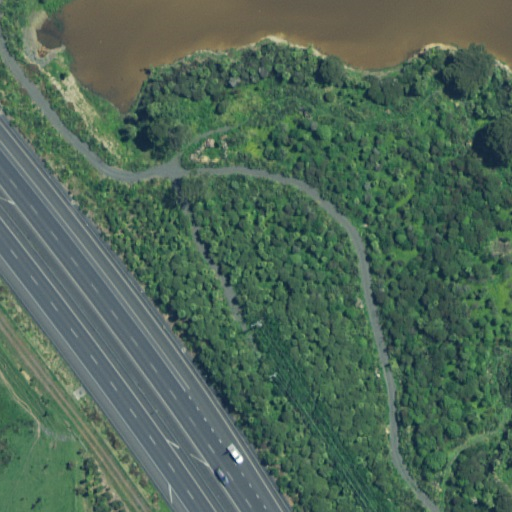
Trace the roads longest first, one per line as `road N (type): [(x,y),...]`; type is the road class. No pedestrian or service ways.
road 1 (motorway): [(0,133),(175,361),(201,434)]
road 2 (motorway): [(0,167),(201,434)]
road 3 (motorway): [(200,511),(100,369),(0,246)]
